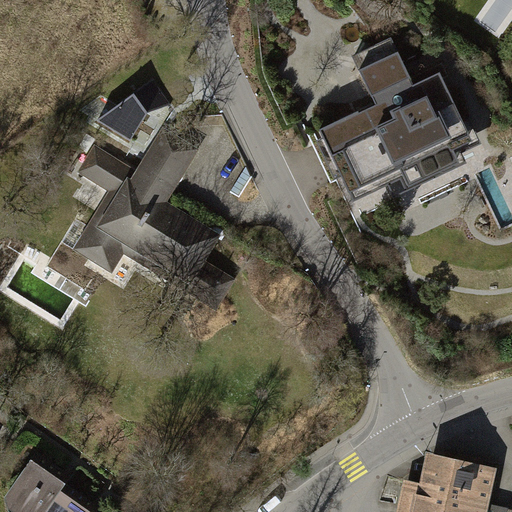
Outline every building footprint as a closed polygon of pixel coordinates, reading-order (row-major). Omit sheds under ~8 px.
[(370,96),(309,123),(340,192),(470,134),(440,65),(413,77),(396,40),(354,59),(370,96)] [(96,146),(80,173),(112,192),(76,251),(113,274),(125,255),(218,311),(237,279),(209,262),(225,236),(169,203),(201,150),(165,128),(139,172),(96,146)] [(488,511),(499,461),(446,450),(444,457),(429,454),(423,484),(406,481),(398,511),(488,511)] [(70,482),(34,457),(5,499),(8,509),(13,511),(48,511),(64,490),(70,482)] [(95,511),(64,490),(48,511),(95,511)]
